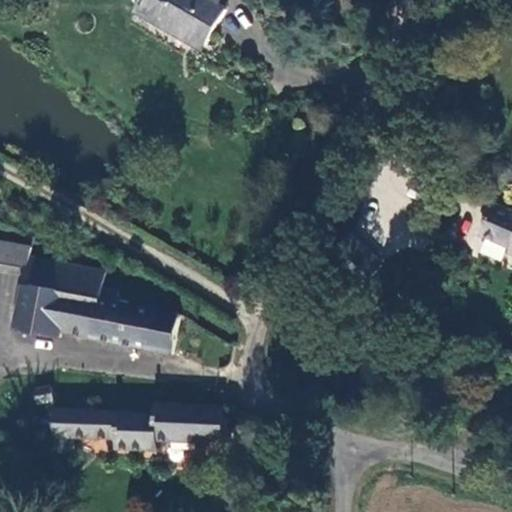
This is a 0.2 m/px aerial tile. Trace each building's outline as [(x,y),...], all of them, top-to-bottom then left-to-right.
[(222,4),(214,0),(132,0),(130,5),(151,17),(158,5),(205,33),(222,4)] [(511,218),(487,209),(476,238),(508,250),(506,254),(511,256),(511,218)] [(59,332),(91,338),(101,289),(104,275),(30,260),(32,249),(0,242),(0,273),(25,278),(14,330),(58,339),(59,332)] [(347,244),(327,266),(339,277),(359,255),(347,244)] [(378,272),(359,255),(339,277),(358,294),(378,272)] [(119,293),(101,289),(91,338),(171,354),(179,317),(117,305),(119,293)] [(51,389),(35,390),(36,404),(53,401),(51,389)] [(224,444),(226,410),(160,408),(159,415),(63,406),(56,451),(71,453),(73,440),(120,441),(119,451),(160,451),(161,443),(224,444)]
